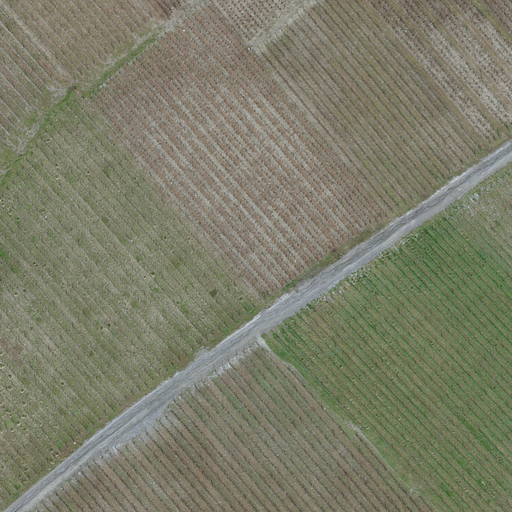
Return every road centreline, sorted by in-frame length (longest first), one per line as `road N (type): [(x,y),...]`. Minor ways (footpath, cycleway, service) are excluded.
road 1 (track): [(511,147),(197,364),(10,511)]
road 2 (track): [(163,29),(43,129),(0,188)]
